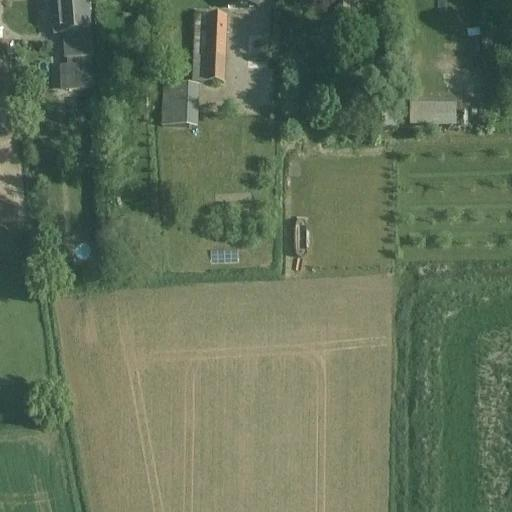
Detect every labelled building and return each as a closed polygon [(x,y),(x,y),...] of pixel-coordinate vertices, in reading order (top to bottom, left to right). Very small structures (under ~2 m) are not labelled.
[(90,36),(87,0),(54,0),(57,38),(90,36)] [(222,0),(222,4),(222,12),(257,12),(257,0),(222,0)] [(352,0),(331,0),(332,22),(353,22),(352,0)] [(227,17),(208,16),(207,60),(225,61),(227,17)] [(193,60),(205,60),(205,19),(194,19),(193,60)] [(154,38),(154,52),(168,51),(168,38),(154,38)] [(267,42),(249,41),(249,57),(267,57),(267,42)] [(13,46),(5,47),(7,58),(14,57),(13,46)] [(248,68),(247,82),(247,86),(260,88),(260,95),(275,96),(276,66),(248,64),(248,68)] [(60,93),(92,92),(91,67),(59,68),(60,93)] [(188,186),(173,187),(174,206),(188,205),(188,186)]
